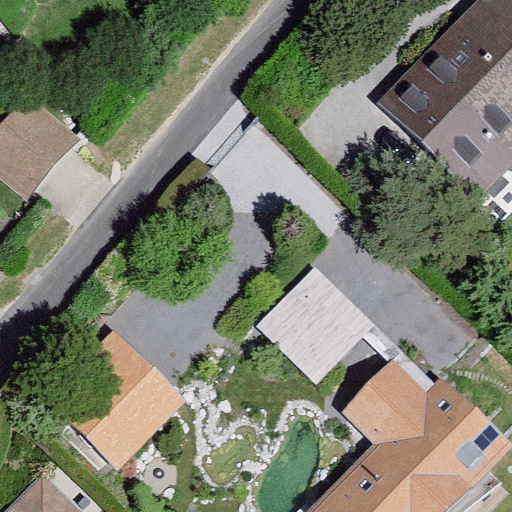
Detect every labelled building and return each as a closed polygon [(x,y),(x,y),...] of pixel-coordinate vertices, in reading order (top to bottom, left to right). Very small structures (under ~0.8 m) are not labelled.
[(511,0),(478,0),(385,98),(498,205),(511,189),(511,0)] [(0,130),(0,174),(26,198),(81,137),(33,94),(0,130)] [(115,335),(44,408),(114,475),(184,403),(115,335)] [(389,465),(340,511),(487,511),(511,488),(511,449),(408,342),(337,410),(389,465)] [(82,511),(49,481),(20,511),(82,511)]
